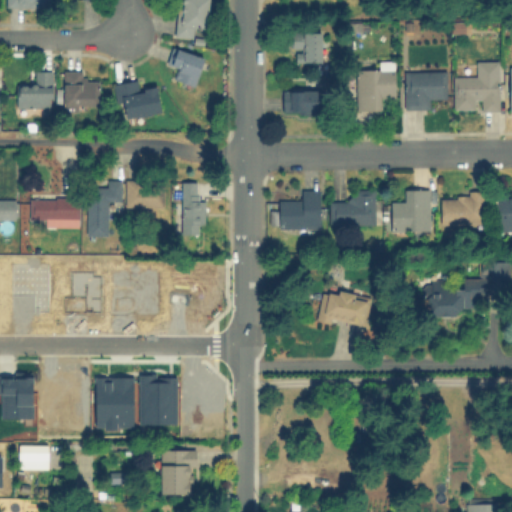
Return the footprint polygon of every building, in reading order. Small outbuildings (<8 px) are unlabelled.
[(176,0),(173,34),(192,36),(193,25),(204,27),(207,0),(176,0)] [(319,30),(293,30),(293,61),(319,61),(319,30)] [(194,84),(203,55),(171,46),(165,64),(176,67),(173,78),(194,84)] [(497,59),(474,59),(474,74),(452,74),(452,109),(477,109),(477,110),(497,110),(497,59)] [(354,69),(355,109),(382,109),(381,97),(393,97),(393,60),(377,60),(377,69),(354,69)] [(97,79),(84,79),(84,69),(62,68),(61,91),(56,91),(56,99),(61,99),(61,107),(97,107),(97,79)] [(51,69),(32,69),(32,80),(16,80),(16,106),(51,106),(51,69)] [(402,69),(402,108),(430,108),(430,97),(446,97),(446,69),(402,69)] [(114,81),(119,117),(159,111),(155,86),(139,88),(138,78),(114,81)] [(315,112),(315,88),(281,88),(281,112),(315,112)] [(85,234),(107,234),(107,200),(120,200),(120,178),(105,178),(105,185),(85,185),(85,234)] [(162,207),(162,179),(124,179),(124,207),(162,207)] [(180,232),(202,232),(202,180),(180,180),(180,232)] [(328,199),(328,224),(373,224),(373,187),(350,187),(350,199),(328,199)] [(389,229),(428,229),(428,187),(402,187),(402,199),(389,199),(389,229)] [(319,227),(319,188),(299,188),(299,199),(277,199),(277,227),(319,227)] [(439,224),(480,224),(480,192),(439,192),(439,224)] [(511,229),(511,192),(494,193),(495,230),(511,229)] [(0,218),(16,218),(16,196),(0,196),(0,218)] [(77,196),(28,196),(28,219),(77,219),(77,196)] [(484,277),(461,277),(461,288),(443,288),(443,280),(423,280),(423,315),(457,315),(457,306),(484,306),(484,277)] [(365,292),(319,289),(317,319),(363,322),(365,292)] [(159,492),(192,492),(192,448),(159,448),(159,492)] [(487,511),(487,501),(465,502),(465,511),(487,511)]
